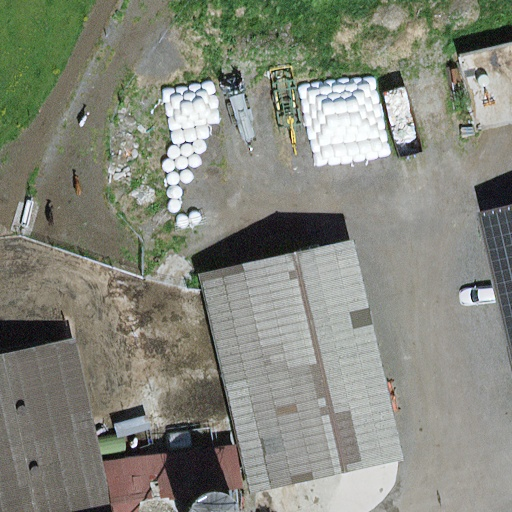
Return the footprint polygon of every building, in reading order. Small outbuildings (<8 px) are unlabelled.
[(359,69),(370,130),(392,126),(380,65),(359,69)] [(511,206),(475,216),(511,363),(511,206)] [(353,243),(207,277),(255,490),(402,456),(353,243)] [(121,511),(83,343),(0,361),(0,511),(121,511)] [(229,511),(228,506),(222,500),(216,495),(208,493),(199,494),(192,497),(185,502),(181,509),(180,511),(229,511)] [(170,511),(168,508),(162,504),(156,502),(149,501),(143,503),(138,507),(134,511),(170,511)]
